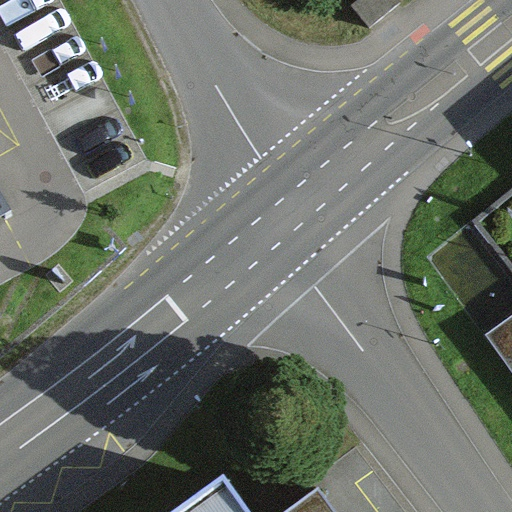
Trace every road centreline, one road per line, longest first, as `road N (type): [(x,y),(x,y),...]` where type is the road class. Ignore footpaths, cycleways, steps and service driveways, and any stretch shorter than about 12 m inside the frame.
road 1 (tertiary): [(284,226),(0,451)]
road 2 (residential): [(284,226),(470,511)]
road 3 (tertiary): [(511,32),(284,226)]
road 4 (residential): [(172,0),(284,226)]
